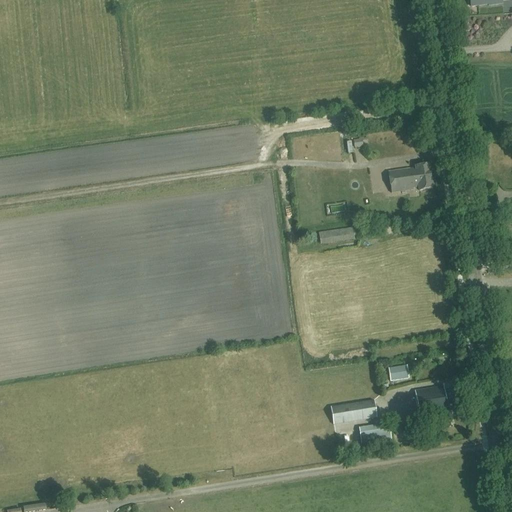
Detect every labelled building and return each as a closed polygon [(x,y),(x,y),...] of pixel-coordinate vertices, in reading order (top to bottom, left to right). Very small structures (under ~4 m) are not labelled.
[(432,189),(428,164),(415,166),(416,170),(410,171),(410,169),(388,173),(391,193),(412,190),(413,194),(420,193),(419,191),(432,189)] [(320,245),(354,240),(352,228),(319,233),(320,245)] [(388,369),(389,371),(391,382),(408,379),(406,367),(388,369)] [(415,392),(419,418),(448,413),(448,411),(465,408),(462,390),(444,392),(443,388),(415,392)] [(374,401),(331,408),(333,425),(377,418),(374,401)] [(344,438),(389,431),(389,426),(343,432),(344,438)]
